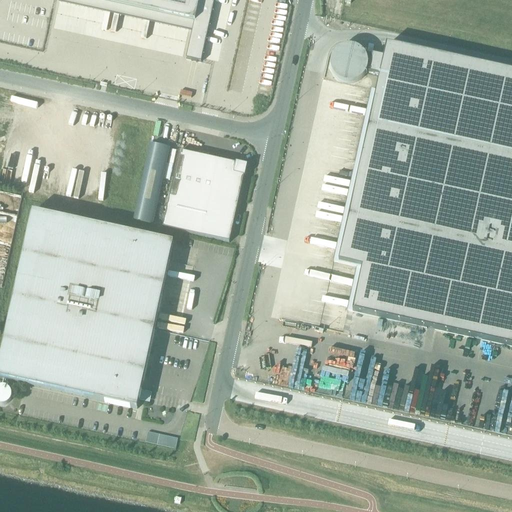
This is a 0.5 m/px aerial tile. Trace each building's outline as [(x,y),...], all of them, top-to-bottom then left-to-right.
[(59,0),(59,4),(192,33),(194,22),(191,22),(185,20),(176,18),(168,16),(158,14),(150,13),(141,11),(131,8),(119,6),(110,4),(101,2),(92,0),(59,0)] [(92,0),(101,2),(110,4),(119,6),(131,8),(141,11),(150,13),(158,14),(168,16),(176,18),(185,20),(191,22),(194,22),(192,33),(186,60),(194,61),(201,63),(202,60),(203,55),(204,47),(206,39),(208,32),(210,24),(210,19),(211,15),(213,7),(214,0),(92,0)] [(343,0),(337,0),(334,14),(340,15),(343,0)] [(511,73),(386,46),(384,57),(372,54),(368,73),(380,76),(376,91),(371,90),(371,91),(370,96),(368,105),(366,114),(364,123),(362,132),(361,140),(358,150),(357,158),(352,177),(351,185),(349,195),(347,203),(345,212),(343,221),(341,229),(339,238),(337,247),(335,256),(334,263),(357,268),(356,274),(353,285),(351,296),(349,306),(347,311),(348,311),(353,313),(431,330),(478,340),(511,347),(511,73)] [(150,145),(133,222),(152,226),(170,149),(150,145)] [(240,165),(236,165),(205,158),(197,156),(187,154),(179,152),(163,228),(177,232),(229,243),(230,241),(244,177),(245,173),(242,169),(240,165)] [(32,213),(0,359),(0,379),(137,409),(140,396),(155,326),(157,317),(162,296),(163,292),(165,283),(167,274),(173,244),(32,213)] [(0,404),(3,405),(7,404),(11,400),(11,395),(10,391),(6,388),(2,387),(0,387),(0,404)] [(152,394),(141,391),(140,396),(139,401),(149,403),(152,394)] [(145,443),(157,445),(159,435),(148,433),(145,442),(145,443)] [(178,439),(159,435),(157,445),(175,449),(178,439)]
